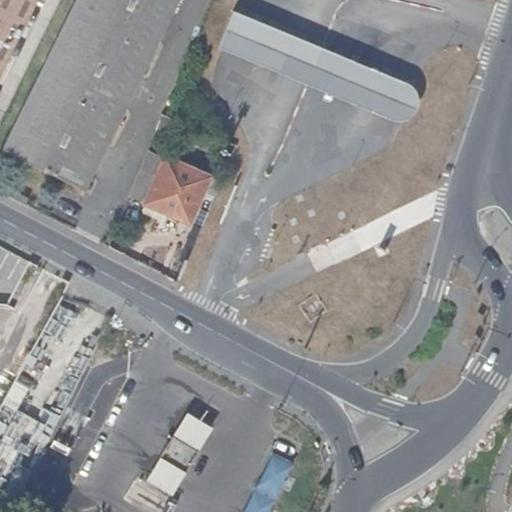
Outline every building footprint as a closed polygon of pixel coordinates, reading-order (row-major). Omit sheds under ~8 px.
[(0,0),(0,73),(36,0),(0,0)] [(0,146),(80,187),(176,0),(72,0),(0,142),(0,146)] [(403,85),(236,13),(233,12),(228,11),(223,13),(219,14),(215,18),(212,23),(211,29),(211,34),(212,41),(218,47),(390,121),(394,122),(398,121),(402,119),(407,115),(411,109),(412,103),(412,98),(410,93),(407,88),(403,85)] [(189,222),(208,176),(164,157),(144,203),(189,222)] [(202,447),(216,424),(190,409),(177,432),(202,447)] [(189,470),(202,447),(177,432),(163,454),(189,470)] [(272,451),(246,511),(271,511),(293,460),(272,451)] [(163,454),(149,477),(175,492),(189,470),(163,454)]
